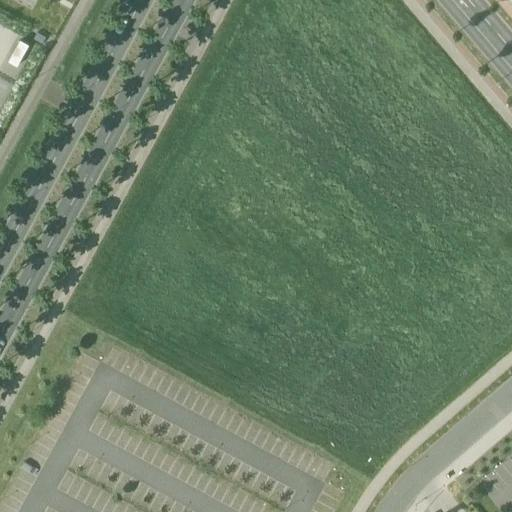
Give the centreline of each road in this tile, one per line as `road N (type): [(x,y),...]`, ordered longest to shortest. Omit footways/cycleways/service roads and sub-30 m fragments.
road 1 (tertiary): [(0,342),(186,0)]
road 2 (tertiary): [(143,0),(0,261)]
road 3 (residential): [(391,511),(511,394)]
